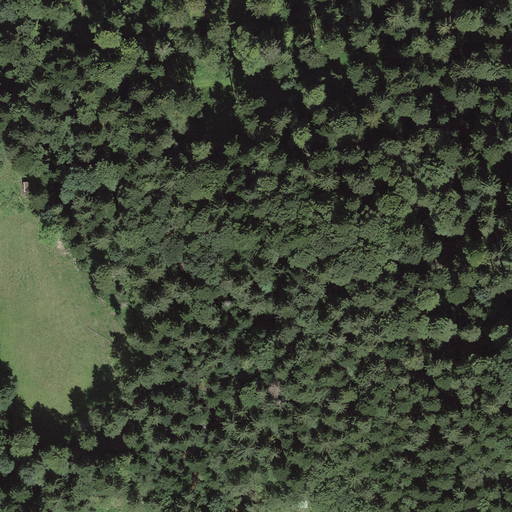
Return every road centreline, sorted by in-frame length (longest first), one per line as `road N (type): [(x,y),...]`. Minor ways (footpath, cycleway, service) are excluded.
road 1 (track): [(80,0),(87,27),(135,76),(299,98),(432,163),(455,225),(443,308),(454,347),(474,376),(511,399)]
road 2 (track): [(0,117),(31,0)]
